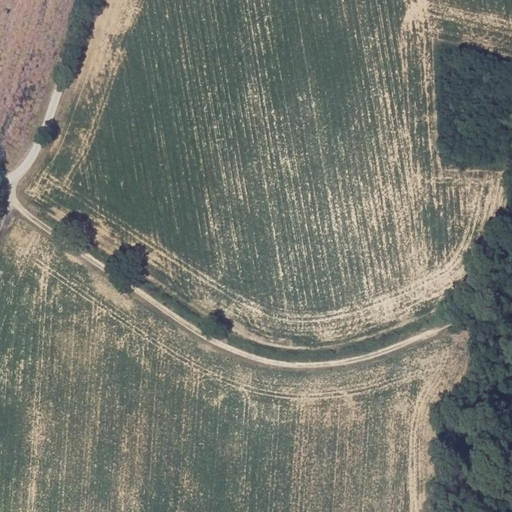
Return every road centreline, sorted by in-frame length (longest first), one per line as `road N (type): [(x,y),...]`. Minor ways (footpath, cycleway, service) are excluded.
road 1 (track): [(10,178),(15,199),(203,341),(276,366),(323,367),(443,334)]
road 2 (track): [(0,180),(28,164),(88,0)]
